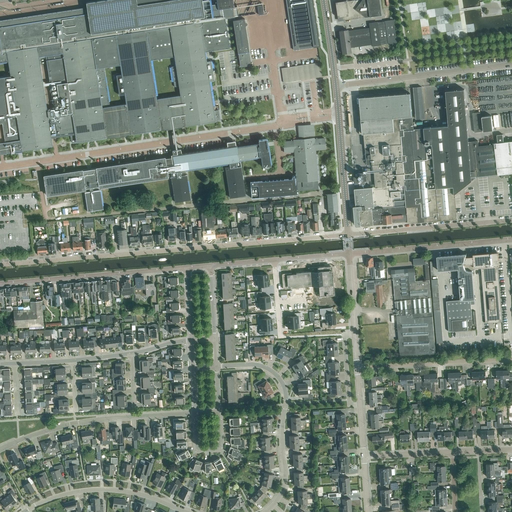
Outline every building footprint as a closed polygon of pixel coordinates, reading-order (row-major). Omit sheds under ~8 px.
[(0,153),(0,154),(0,152),(0,123),(3,123),(3,124),(3,125),(6,142),(7,142),(7,143),(7,145),(6,145),(2,146),(4,153),(7,153),(8,152),(18,151),(22,150),(33,148),(34,148),(35,148),(35,150),(36,150),(37,150),(37,149),(38,149),(39,149),(39,150),(40,150),(40,149),(39,149),(39,147),(41,147),(52,146),(38,57),(45,56),(46,59),(46,60),(48,74),(49,80),(49,81),(50,85),(52,96),(52,100),(58,134),(69,133),(70,132),(72,142),(76,142),(77,142),(88,140),(89,140),(90,142),(91,142),(91,141),(92,141),(93,141),(94,141),(94,139),(95,139),(107,137),(108,137),(111,136),(126,134),(131,133),(131,134),(142,132),(144,132),(144,133),(144,134),(145,133),(146,133),(147,133),(148,133),(148,131),(149,131),(161,129),(166,128),(168,127),(168,128),(181,126),(180,126),(181,125),(185,125),(197,123),(198,123),(199,125),(198,125),(199,125),(200,125),(201,125),(201,124),(202,125),(203,125),(203,124),(202,124),(202,122),(203,122),(204,122),(215,121),(215,120),(220,119),(219,113),(219,110),(214,110),(213,106),(212,101),(211,91),(210,86),(209,81),(214,80),(211,61),(211,60),(206,61),(206,58),(205,52),(207,51),(210,51),(229,48),(226,27),(226,24),(226,23),(225,18),(226,18),(234,17),(232,0),(216,0),(217,4),(211,5),(214,20),(205,21),(204,16),(204,11),(210,11),(208,0),(202,1),(201,0),(167,0),(166,0),(102,0),(86,2),(87,9),(0,21),(0,153)] [(285,0),(293,45),(293,50),(312,47),(313,47),(317,47),(319,46),(320,46),(312,0),(285,0)] [(378,0),(353,0),(336,3),(338,16),(342,16),(343,20),(365,17),(381,15),(378,0)] [(249,52),(249,51),(244,19),(232,21),(233,21),(238,53),(240,62),(241,66),(251,65),(249,52)] [(388,44),(396,43),(393,20),(385,21),(377,23),(377,22),(369,23),(370,28),(348,31),(347,30),(339,31),(343,54),(351,52),(350,47),(372,44),(372,46),(381,45),(380,44),(388,43),(388,44)] [(321,63),(282,69),(284,83),(323,77),(321,63)] [(472,174),(464,87),(446,88),(449,125),(424,127),(424,128),(413,129),(412,116),(410,93),(360,97),(361,119),(364,147),(371,147),(373,171),(374,171),(376,185),(369,186),(369,187),(355,189),(355,195),(358,194),(359,200),(360,206),(354,207),(356,225),(357,226),(361,225),(373,224),(382,223),(383,224),(385,224),(386,224),(390,224),(393,224),(393,223),(409,221),(418,221),(418,222),(457,218),(454,192),(473,176),(476,176),(501,173),(502,178),(511,176),(511,142),(510,142),(510,141),(504,142),(503,134),(497,135),(498,143),(494,143),(494,145),(479,147),(478,141),(472,141),(472,142),(473,141),(473,147),(472,147),(475,173),(473,173),(472,174)] [(424,118),(422,91),(422,89),(422,87),(414,87),(416,119),(422,118),(422,119),(424,119),(424,118)] [(475,132),(482,131),(480,112),(472,113),(475,132)] [(482,117),(484,131),(493,130),(491,115),(482,117)] [(314,139),(314,138),(309,138),(307,138),(307,136),(314,135),(313,128),(313,126),(312,125),(300,126),(299,127),(299,136),(300,136),(300,138),(299,138),(299,139),(294,139),(294,140),(291,140),(291,141),(289,141),(286,141),(284,141),(283,141),(284,152),(285,152),(285,151),(287,151),(289,151),(290,151),(292,151),(295,151),(295,155),(295,156),(295,160),(295,161),(296,165),(296,166),(296,170),(296,171),(297,175),(296,175),(296,176),(297,176),(297,178),(295,178),(295,175),(292,176),(292,178),(251,182),(250,182),(251,198),(252,197),(293,193),(293,194),(293,190),(298,189),(298,190),(318,188),(318,179),(317,174),(317,169),(316,164),(317,164),(316,164),(316,159),(316,154),(315,154),(315,149),(317,149),(318,149),(320,149),(322,148),(323,148),(325,148),(324,138),(322,138),(320,138),(319,138),(317,139),(317,138),(316,138),(316,139),(314,139)] [(214,165),(218,164),(221,164),(222,164),(222,163),(225,163),(226,163),(225,163),(229,162),(229,167),(225,167),(230,198),(245,195),(241,165),(240,165),(239,160),(261,156),(263,166),(262,166),(271,165),(267,139),(258,140),(259,140),(259,144),(237,147),(237,145),(236,146),(235,140),(227,141),(228,147),(227,147),(226,147),(223,148),(223,147),(223,148),(219,148),(216,149),(215,149),(212,149),(212,150),(208,150),(205,151),(205,150),(204,150),(204,151),(201,151),(197,152),(197,151),(197,152),(193,152),(190,153),(189,153),(190,153),(186,153),(182,154),(181,154),(181,149),(178,150),(176,151),(175,150),(172,151),(173,155),(172,155),(172,158),(165,159),(165,158),(164,158),(96,168),(44,176),(47,195),(85,190),(85,188),(89,188),(90,191),(85,192),(88,211),(103,209),(100,190),(93,191),(92,188),(97,188),(97,186),(99,186),(99,187),(167,177),(168,177),(167,176),(171,175),(175,202),(190,200),(186,173),(185,173),(185,169),(188,169),(188,168),(192,168),(195,167),(195,168),(196,168),(196,167),(199,167),(200,167),(203,166),(203,167),(203,166),(206,166),(207,166),(210,165),(211,165),(214,165)] [(367,181),(366,171),(358,172),(359,173),(358,173),(358,177),(358,182),(367,181)] [(205,186),(208,190),(213,186),(210,182),(205,186)] [(328,205),(328,212),(337,211),(336,193),(327,194),(328,205)] [(213,209),(201,210),(201,216),(203,239),(215,238),(213,209)] [(338,219),(335,219),(335,215),(337,214),(337,211),(328,212),(329,220),(330,220),(331,225),(332,225),(332,229),(339,228),(338,219)] [(292,221),(286,221),(287,232),(293,232),(293,231),(295,231),(295,221),(292,221)] [(118,245),(128,244),(125,222),(121,222),(122,229),(117,230),(118,245)] [(227,237),(238,236),(237,228),(235,228),(234,222),(231,222),(232,228),(227,229),(227,237)] [(285,231),(284,222),(281,222),(275,222),(276,233),(279,233),(281,233),(282,232),(285,231)] [(240,225),(241,235),(244,235),(244,236),(245,235),(245,236),(247,236),(247,235),(250,235),(249,224),(243,225),(240,225)] [(169,235),(168,235),(168,241),(173,241),(173,242),(175,241),(175,240),(175,237),(177,237),(176,228),(169,228),(169,235)] [(105,244),(106,244),(105,231),(96,232),(97,242),(98,242),(99,248),(105,248),(105,244)] [(48,244),(49,253),(56,252),(55,243),(55,242),(59,242),(58,236),(52,236),(53,243),(48,244)] [(46,241),(44,241),(44,239),(39,239),(39,242),(37,242),(38,254),(47,253),(46,241)] [(474,298),(472,271),(473,271),(472,271),(472,270),(473,270),(474,270),(475,269),(476,268),(477,267),(477,266),(478,265),(478,264),(478,263),(481,263),(486,323),(502,322),(497,253),(480,255),(480,256),(465,257),(466,256),(467,254),(466,254),(438,257),(438,266),(438,271),(446,270),(458,269),(458,271),(459,274),(458,274),(460,292),(460,300),(465,300),(465,299),(474,298)] [(373,266),(372,258),(367,258),(367,261),(366,262),(366,266),(371,266),(371,268),(371,273),(371,277),(374,276),(374,273),(374,266),(373,266)] [(426,258),(425,258),(414,259),(413,259),(414,264),(425,263),(426,265),(425,265),(426,281),(415,281),(415,275),(415,268),(391,270),(392,277),(393,277),(400,355),(436,354),(428,266),(428,260),(426,260),(426,258)] [(381,278),(380,269),(383,269),(383,268),(384,268),(384,266),(383,266),(383,261),(376,262),(377,267),(374,267),(375,279),(381,278)] [(319,285),(320,296),(334,295),(332,266),(310,268),(310,271),(296,273),(296,274),(292,274),(292,273),(282,274),(283,291),(312,288),(312,286),(319,285)] [(146,296),(145,285),(144,285),(144,277),(136,277),(136,283),(134,286),(134,294),(141,294),(145,297),(146,296)] [(178,284),(178,277),(168,278),(168,277),(164,277),(165,287),(173,287),(172,284),(178,284)] [(130,287),(130,279),(129,279),(128,278),(126,278),(126,279),(125,279),(125,280),(123,280),(123,283),(121,284),(122,295),(133,294),(133,287),(130,287)] [(119,290),(118,281),(116,281),(116,280),(115,279),(111,280),(112,291),(116,291),(116,295),(119,295),(119,290)] [(366,293),(376,292),(375,280),(369,281),(369,282),(364,282),(364,286),(366,286),(367,289),(366,289),(366,293)] [(154,289),(155,288),(154,287),(153,283),(145,284),(145,285),(146,296),(145,297),(146,298),(149,295),(154,294),(154,289)] [(60,305),(59,294),(54,294),(54,284),(48,285),(48,288),(47,288),(47,291),(46,291),(46,298),(51,298),(52,306),(60,305)] [(169,296),(166,297),(166,300),(172,300),(173,300),(173,297),(179,296),(178,290),(169,290),(169,296)] [(172,300),(166,300),(166,304),(170,303),(170,306),(169,306),(166,308),(166,311),(166,313),(171,312),(174,312),(174,309),(179,309),(179,302),(172,303),(172,300)] [(43,326),(42,312),(42,309),(42,304),(42,301),(30,302),(30,305),(31,309),(24,310),(18,310),(14,310),(15,328),(43,326)] [(331,313),(331,309),(331,308),(320,309),(320,310),(321,310),(321,319),(325,319),(335,318),(335,313),(331,313)] [(295,316),(287,317),(288,322),(301,321),(300,316),(300,313),(294,313),(295,316)] [(170,315),(170,316),(171,322),(167,322),(167,325),(175,325),(175,322),(180,321),(180,315),(170,315)] [(336,324),(335,318),(325,319),(326,322),(322,323),(322,328),(328,327),(328,324),(336,324)] [(472,318),(467,319),(452,320),(453,331),(471,330),(471,326),(473,325),(472,318)] [(136,338),(135,330),(135,322),(132,322),(132,329),(124,330),(125,340),(127,339),(127,343),(127,344),(133,343),(133,338),(136,338)] [(160,332),(159,324),(156,325),(156,326),(154,326),(153,325),(151,325),(150,325),(148,325),(148,327),(149,335),(149,334),(151,334),(151,338),(150,338),(157,338),(157,332),(160,332)] [(139,342),(145,341),(145,336),(148,335),(147,325),(144,325),(144,328),(138,328),(139,342)] [(175,328),(175,325),(167,325),(166,325),(166,330),(170,331),(171,331),(171,334),(181,334),(180,327),(175,328)] [(121,337),(116,337),(117,346),(122,345),(122,342),(124,342),(123,333),(120,333),(121,337)] [(91,337),(91,340),(88,340),(89,349),(94,349),(94,345),(97,345),(96,337),(91,337)] [(338,349),(337,343),(331,343),(330,340),(322,340),(323,346),(327,346),(327,350),(338,349)] [(282,359),(286,350),(283,348),(284,346),(279,343),(275,350),(278,351),(276,356),(282,359)] [(267,346),(261,346),(261,357),(268,357),(268,354),(272,354),(272,345),(267,345),(267,346)] [(261,357),(261,346),(255,347),(254,346),(250,346),(250,355),(255,355),(255,358),(261,357)] [(181,348),(172,349),(168,349),(169,355),(169,358),(176,358),(176,355),(182,355),(181,348)] [(289,351),(286,350),(282,359),(287,361),(289,357),(292,358),(296,350),(291,348),(289,351)] [(338,355),(338,349),(327,350),(328,356),(325,356),(325,359),(332,359),(332,356),(338,355)] [(306,361),(302,355),(294,360),(297,363),(292,366),(295,371),(304,366),(302,363),(306,361)] [(153,362),(153,360),(153,357),(147,357),(147,360),(139,360),(140,366),(149,365),(149,362),(153,362)] [(183,367),(182,361),(177,361),(176,358),(169,358),(166,359),(166,361),(169,361),(169,364),(172,367),(173,367),(173,368),(183,367)] [(339,368),(339,362),(332,362),(332,359),(325,359),(325,360),(323,360),(323,363),(328,363),(329,369),(339,368)] [(95,371),(95,367),(96,367),(96,362),(88,363),(88,367),(82,367),(82,372),(95,371)] [(299,376),(303,373),(305,376),(311,372),(306,364),(304,366),(295,371),(299,376)] [(149,370),(149,365),(140,366),(140,371),(147,371),(148,373),(154,373),(154,370),(149,370)] [(33,379),(32,373),(38,372),(38,370),(38,368),(24,368),(24,380),(33,379)] [(125,368),(116,369),(112,369),(112,374),(111,374),(112,377),(118,377),(118,374),(125,373),(125,368)] [(340,374),(339,368),(329,369),(329,373),(326,373),(326,378),(333,378),(333,374),(340,374)] [(0,380),(10,380),(10,369),(0,369),(0,380)] [(174,380),(183,379),(183,372),(177,372),(177,370),(169,371),(170,379),(174,379),(174,380)] [(509,378),(510,379),(511,379),(511,372),(509,373),(509,370),(503,371),(504,387),(507,387),(507,382),(506,382),(506,381),(506,378),(509,378)] [(95,379),(95,371),(82,372),(82,378),(83,377),(89,377),(89,380),(95,379)] [(227,376),(227,383),(228,402),(233,401),(233,405),(238,404),(238,397),(241,397),(241,392),(238,392),(237,384),(240,384),(240,380),(237,380),(237,372),(231,373),(232,376),(227,376)] [(467,385),(467,379),(467,374),(461,375),(461,372),(455,373),(456,391),(458,391),(458,384),(464,382),(465,385),(467,385)] [(149,377),(154,376),(154,373),(148,373),(148,376),(140,377),(140,382),(150,382),(149,377)] [(432,392),(431,374),(424,374),(425,381),(422,381),(422,382),(419,382),(420,392),(423,392),(422,386),(429,386),(429,389),(429,392),(432,392)] [(401,385),(401,383),(404,382),(405,382),(405,385),(405,389),(407,389),(407,395),(408,395),(407,375),(400,375),(400,378),(395,378),(396,385),(401,385)] [(380,382),(383,381),(383,376),(375,376),(368,377),(369,386),(376,385),(376,379),(380,379),(380,382)] [(126,384),(125,379),(118,379),(118,377),(112,377),(112,380),(113,380),(114,385),(117,385),(126,384)] [(341,387),(340,381),(333,381),(333,378),(326,378),(327,382),(330,382),(330,388),(341,387)] [(33,391),(33,384),(39,384),(39,381),(39,379),(33,379),(24,380),(25,391),(33,391)] [(95,382),(95,379),(89,380),(89,382),(82,383),(82,388),(95,387),(95,382)] [(11,392),(10,380),(0,380),(0,385),(3,385),(3,392),(11,392)] [(270,386),(266,380),(262,383),(260,380),(253,383),(257,389),(259,387),(261,391),(270,386)] [(310,380),(304,380),(304,384),(298,384),(298,390),(307,390),(307,386),(311,386),(310,380)] [(153,381),(150,382),(140,382),(141,387),(148,387),(148,390),(155,390),(155,386),(153,387),(153,381)] [(174,392),(184,391),(184,385),(178,385),(178,382),(170,382),(171,391),(172,392),(174,391),(174,392)] [(126,390),(126,384),(117,385),(117,390),(112,390),(113,393),(119,393),(119,390),(126,390)] [(269,395),(273,392),(270,386),(261,391),(263,395),(261,396),(264,402),(271,398),(269,395)] [(95,392),(95,387),(82,388),(82,393),(83,393),(89,393),(89,395),(96,395),(96,392),(95,392)] [(341,393),(341,387),(330,388),(331,394),(328,394),(328,397),(335,397),(334,394),(341,393)] [(154,398),(154,393),(155,393),(155,390),(148,390),(149,393),(141,393),(141,399),(150,398),(154,398)] [(308,393),(307,390),(298,390),(299,396),(305,396),(305,399),(313,399),(313,395),(311,396),(311,393),(308,393)] [(34,402),(33,396),(40,395),(39,391),(33,391),(25,391),(26,403),(34,402)] [(11,392),(3,392),(0,392),(0,397),(3,397),(3,402),(2,402),(0,402),(0,404),(12,404),(11,392)] [(127,400),(126,395),(119,395),(119,393),(113,393),(113,396),(113,401),(127,400)] [(175,404),(185,403),(184,397),(179,397),(179,394),(171,395),(171,398),(175,398),(175,404)] [(95,398),(96,398),(96,395),(89,395),(89,398),(82,398),(82,404),(95,403),(95,398)] [(151,403),(150,398),(141,399),(142,404),(149,404),(149,406),(156,406),(155,403),(151,403)] [(382,406),(382,405),(378,406),(377,401),(382,401),(381,398),(370,399),(370,406),(376,406),(376,410),(382,409),(388,409),(388,406),(382,406)] [(127,406),(127,400),(113,401),(114,406),(113,406),(113,409),(120,409),(119,406),(127,406)] [(37,407),(40,407),(40,405),(40,402),(34,402),(26,403),(26,405),(25,405),(25,409),(26,409),(26,415),(37,414),(37,407)] [(12,404),(0,404),(0,409),(4,409),(4,416),(12,416),(12,404)] [(69,404),(56,405),(56,409),(53,409),(54,413),(63,413),(63,410),(69,409),(69,404)] [(510,437),(509,424),(503,425),(502,412),(499,412),(499,415),(498,415),(498,422),(498,427),(502,427),(503,437),(510,437)] [(300,417),(300,413),(293,414),(294,417),(291,417),(290,417),(290,420),(291,420),(291,423),(305,422),(305,420),(300,420),(300,417)] [(336,414),(336,417),(332,418),(332,422),(335,422),(337,422),(345,421),(344,414),(336,414)] [(272,418),(271,418),(268,418),(268,415),(262,415),(262,419),(262,422),(257,422),(257,425),(271,424),(271,421),(273,421),(272,418)] [(186,428),(186,421),(185,421),(184,418),(173,419),(173,422),(176,422),(176,428),(178,428),(185,428),(186,428)] [(239,424),(239,418),(229,418),(230,425),(231,428),(237,427),(237,424),(239,424)] [(345,429),(345,421),(337,422),(335,422),(335,425),(336,426),(337,426),(337,430),(345,429)] [(305,425),(305,422),(291,423),(291,427),(290,427),(290,429),(292,429),(292,432),(298,432),(298,429),(301,429),(300,425),(305,425)] [(162,432),(162,426),(162,425),(161,425),(161,424),(157,424),(157,425),(154,425),(154,433),(153,433),(153,432),(153,433),(152,434),(152,435),(153,436),(153,437),(154,436),(153,436),(154,436),(158,436),(159,441),(166,441),(165,431),(162,432)] [(273,428),(272,428),(271,424),(257,425),(257,428),(262,427),(263,431),(263,434),(269,434),(269,431),(272,430),(273,430),(273,428)] [(151,439),(150,430),(147,430),(147,425),(140,425),(140,432),(138,432),(139,439),(139,438),(143,438),(144,439),(151,439)] [(138,440),(137,432),(134,432),(134,431),(134,430),(133,430),(133,427),(129,427),(129,426),(127,426),(127,427),(126,427),(126,430),(124,430),(124,437),(133,437),(133,440),(138,440)] [(117,443),(123,443),(122,436),(119,436),(119,427),(112,427),(112,438),(117,438),(117,443)] [(237,427),(231,428),(230,428),(230,434),(231,434),(231,437),(238,437),(238,434),(240,434),(240,427),(237,427)] [(102,445),(110,444),(109,437),(106,437),(105,428),(98,429),(99,440),(102,440),(102,445)] [(186,438),(186,431),(185,431),(185,428),(178,428),(178,431),(176,431),(176,438),(178,438),(185,438),(186,438)] [(81,432),(83,439),(84,443),(87,442),(88,441),(88,438),(92,438),(91,430),(81,432)] [(385,438),(393,437),(393,431),(389,432),(389,433),(377,434),(377,436),(373,436),(373,443),(385,442),(385,438)] [(401,442),(410,441),(410,434),(405,434),(405,431),(400,431),(401,442)] [(298,435),(298,432),(292,432),(292,435),(289,436),(288,436),(288,438),(289,438),(290,442),(304,441),(304,439),(298,439),(298,435)] [(61,437),(63,445),(68,444),(69,445),(69,446),(70,447),(71,447),(72,447),(72,449),(78,447),(77,440),(73,440),(71,434),(61,437)] [(269,437),(269,434),(263,434),(263,437),(260,437),(261,441),(256,441),(256,444),(270,443),(270,439),(271,439),(271,437),(269,437)] [(336,436),(334,436),(335,443),(336,443),(346,443),(346,435),(337,436),(336,436)] [(244,440),(240,440),(240,437),(238,437),(231,437),(230,437),(231,444),(232,444),(231,447),(237,449),(237,448),(245,448),(244,440)] [(187,447),(187,441),(186,441),(185,438),(178,438),(178,439),(173,440),(176,448),(177,448),(179,448),(186,447),(187,447)] [(53,452),(59,450),(57,442),(52,444),(51,440),(46,442),(45,441),(41,443),(42,447),(43,447),(45,453),(52,450),(53,452)] [(304,444),(304,441),(290,442),(290,445),(288,445),(289,448),(290,448),(293,448),(293,451),(299,450),(299,447),(299,444),(304,444)] [(270,446),(270,443),(256,444),(256,446),(261,446),(261,449),(264,449),(264,452),(270,452),(270,449),(272,449),(271,446),(270,446)] [(347,450),(346,443),(336,443),(336,447),(334,447),(334,451),(330,451),(330,454),(338,454),(337,451),(347,450)] [(37,459),(43,457),(41,451),(37,452),(34,445),(31,447),(24,449),(27,456),(35,453),(37,459)] [(238,453),(240,450),(237,449),(231,447),(230,446),(228,453),(229,453),(226,457),(230,463),(233,458),(239,460),(241,456),(238,453)] [(188,450),(187,450),(186,447),(179,448),(179,450),(175,452),(176,455),(179,454),(181,460),(190,456),(188,450)] [(302,457),(302,453),(299,454),(299,450),(293,451),(293,454),(291,454),(292,457),(293,457),(293,460),(307,459),(307,457),(302,457)] [(273,455),(272,455),(270,455),(270,452),(264,452),(264,455),(264,456),(264,459),(259,459),(259,462),(273,461),(273,458),(275,458),(274,455),(273,455)] [(20,470),(25,467),(22,460),(19,462),(15,453),(8,456),(12,465),(17,463),(20,470)] [(347,456),(339,457),(338,457),(338,454),(330,454),(329,454),(329,457),(330,456),(331,457),(334,457),(334,460),(337,460),(337,464),(348,464),(347,456)] [(109,474),(113,474),(114,471),(114,465),(117,465),(118,458),(111,457),(111,464),(105,464),(105,470),(106,470),(105,473),(109,474)] [(220,458),(214,461),(214,462),(211,462),(212,469),(217,468),(218,470),(224,467),(220,458)] [(200,469),(202,462),(196,459),(196,460),(193,459),(189,464),(191,465),(189,470),(192,472),(193,469),(199,471),(200,469)] [(307,462),(307,459),(293,460),(293,464),(292,464),(292,466),(294,466),(296,466),(296,469),(303,469),(302,466),(303,466),(302,462),(307,462)] [(79,476),(77,464),(79,464),(78,460),(72,461),(71,460),(65,461),(66,467),(69,467),(71,477),(79,476)] [(144,478),(146,472),(150,473),(153,463),(142,460),(141,460),(140,463),(136,475),(144,478)] [(274,465),(273,461),(259,462),(259,464),(265,464),(265,468),(265,470),(271,470),(271,467),(274,467),(275,467),(275,465),(274,465)] [(212,472),(212,469),(211,462),(205,462),(205,463),(202,462),(200,469),(205,470),(205,472),(212,472)] [(446,473),(445,466),(441,466),(441,462),(431,462),(431,463),(432,463),(432,469),(435,469),(435,470),(437,470),(437,474),(438,474),(446,473)] [(129,476),(131,464),(123,463),(121,475),(129,476)] [(59,471),(63,469),(62,464),(54,467),(55,471),(51,472),(54,482),(62,479),(59,471)] [(338,472),(331,472),(332,475),(339,475),(339,472),(340,472),(348,471),(348,464),(337,464),(338,472)] [(88,475),(100,474),(100,465),(87,466),(88,475)] [(392,468),(380,469),(381,476),(388,476),(392,476),(392,468)] [(303,472),(303,469),(296,469),(296,472),(294,472),(294,473),(292,473),(293,475),(294,475),(294,479),(308,478),(308,475),(303,476),(303,472)] [(273,474),(272,474),(271,474),(271,470),(265,470),(264,472),(264,476),(259,475),(258,477),(272,480),(273,477),(274,477),(274,475),(273,474)] [(501,476),(501,470),(487,470),(487,477),(496,476),(496,480),(499,480),(502,479),(502,476),(501,476)] [(44,479),(47,477),(45,472),(39,474),(40,476),(37,478),(41,487),(47,484),(44,479)] [(161,488),(168,474),(163,472),(161,475),(157,473),(152,483),(161,488)] [(349,477),(340,478),(339,478),(339,475),(332,475),(332,479),(336,478),(336,481),(338,481),(338,486),(349,485),(349,477)] [(29,494),(34,491),(31,484),(34,483),(30,476),(27,478),(29,482),(24,485),(29,494)] [(388,479),(388,476),(381,476),(381,484),(390,483),(389,479),(388,479)] [(271,484),(272,480),(258,477),(257,480),(262,481),(262,484),(261,487),(267,490),(268,486),(270,486),(271,486),(272,486),(272,484),(271,484)] [(308,480),(308,478),(294,479),(294,482),(293,482),(293,485),(295,485),(297,485),(297,488),(304,487),(303,484),(304,484),(303,481),(308,480)] [(179,488),(183,482),(177,479),(175,483),(171,481),(165,490),(172,493),(176,487),(179,488)] [(495,485),(495,481),(495,482),(492,482),(492,483),(487,483),(488,490),(502,489),(503,489),(502,484),(498,484),(498,485),(495,485)] [(350,493),(349,485),(338,486),(339,490),(341,490),(341,493),(350,493)] [(192,500),(195,493),(191,491),(183,487),(181,494),(182,494),(180,497),(187,500),(188,498),(192,500)] [(264,493),(267,490),(261,487),(260,488),(257,491),(253,488),(252,489),(262,499),(265,496),(266,497),(267,495),(266,494),(264,493)] [(307,494),(307,490),(304,490),(304,487),(297,488),(298,491),(296,491),(296,493),(298,493),(298,497),(312,496),(312,494),(307,494)] [(16,495),(12,489),(7,492),(9,495),(6,497),(12,506),(17,502),(13,497),(16,495)] [(210,499),(211,490),(205,489),(203,496),(200,495),(197,504),(203,506),(206,498),(210,499)] [(262,499),(252,489),(250,491),(254,495),(251,497),(251,498),(249,500),(254,504),(256,502),(258,504),(258,503),(259,504),(261,502),(260,502),(262,499)] [(381,490),(382,498),(390,497),(389,493),(390,493),(390,489),(381,490)] [(447,497),(446,489),(435,490),(436,497),(447,497)] [(502,489),(488,490),(488,496),(496,496),(496,499),(497,499),(503,498),(503,495),(499,496),(498,492),(502,492),(502,489)] [(213,508),(220,509),(221,503),(222,498),(215,498),(216,492),(211,491),(211,497),(214,498),(213,502),(214,502),(213,508)] [(239,505),(245,502),(241,495),(237,497),(237,499),(229,499),(230,505),(229,505),(230,510),(235,509),(234,508),(240,508),(239,505)] [(312,499),(312,496),(298,497),(298,500),(297,500),(297,503),(298,503),(301,503),(301,506),(307,507),(307,503),(307,499),(312,499)] [(12,506),(6,497),(3,500),(1,497),(0,497),(0,504),(1,506),(3,504),(7,509),(12,506)] [(390,501),(390,497),(382,498),(382,505),(392,505),(392,508),(402,507),(402,504),(399,504),(399,500),(390,501)] [(439,505),(447,505),(447,497),(436,497),(435,497),(435,498),(436,506),(432,506),(432,507),(429,507),(429,510),(432,510),(432,509),(440,509),(439,505)] [(99,498),(91,499),(91,505),(88,505),(88,506),(88,508),(89,509),(91,509),(95,509),(95,511),(103,511),(103,507),(100,507),(99,498)] [(125,508),(126,500),(114,498),(113,507),(125,508)] [(343,503),(343,507),(351,506),(350,498),(342,499),(342,503),(343,503)] [(497,499),(497,502),(488,502),(489,509),(496,508),(496,505),(500,504),(500,502),(503,502),(503,498),(497,499)] [(76,504),(75,500),(65,503),(66,509),(77,507),(78,511),(81,511),(79,503),(76,504)] [(151,511),(152,510),(148,509),(147,510),(144,509),(146,505),(137,502),(134,511),(136,511),(151,511)]
